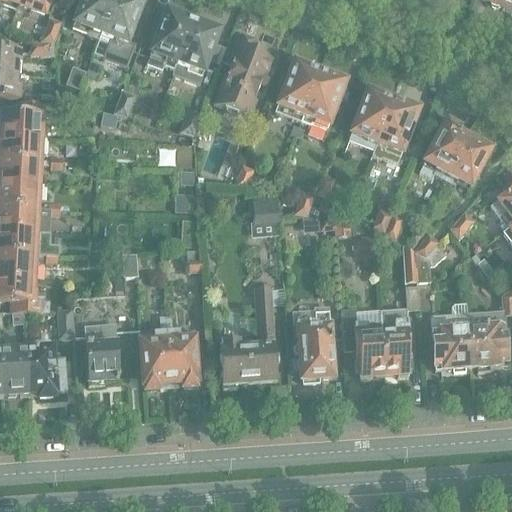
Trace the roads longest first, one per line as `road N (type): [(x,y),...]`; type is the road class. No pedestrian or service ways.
road 1 (tertiary): [(511,437),(0,474)]
road 2 (tertiary): [(0,509),(511,475)]
road 3 (residential): [(511,92),(471,66),(306,0)]
